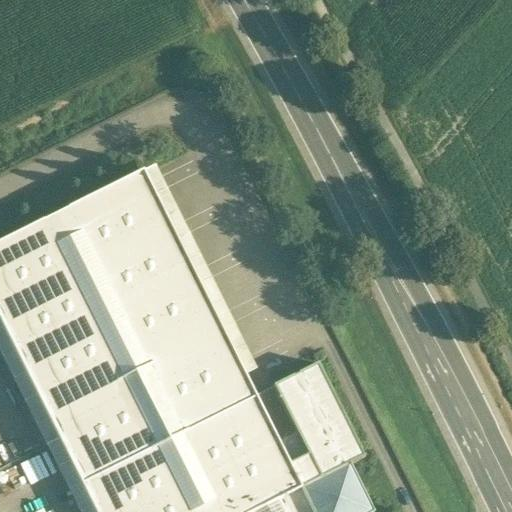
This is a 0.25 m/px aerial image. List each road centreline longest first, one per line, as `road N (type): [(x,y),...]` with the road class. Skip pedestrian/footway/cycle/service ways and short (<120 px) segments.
road 1 (secondary): [(243,0),(309,112),(510,511)]
road 2 (track): [(511,364),(314,0)]
